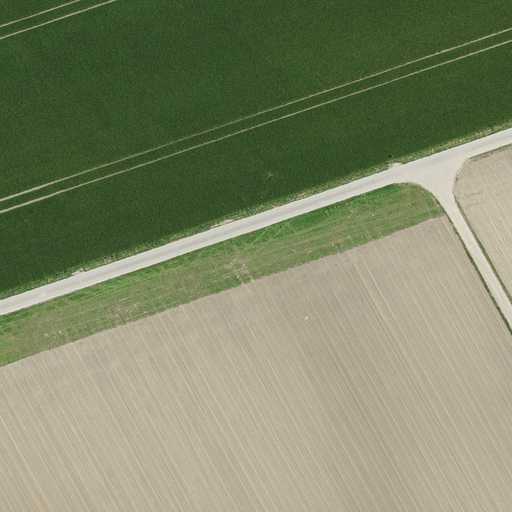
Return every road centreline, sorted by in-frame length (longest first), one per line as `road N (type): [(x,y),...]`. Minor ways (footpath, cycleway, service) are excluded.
road 1 (track): [(511,135),(0,308)]
road 2 (track): [(429,162),(511,312)]
